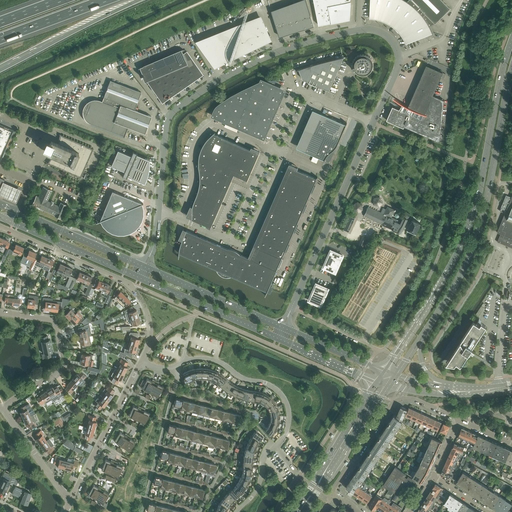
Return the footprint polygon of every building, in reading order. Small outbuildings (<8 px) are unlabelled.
[(305,0),(306,2),(299,4),(307,26),(308,26),(314,26),(305,0)] [(332,23),(328,6),(327,0),(313,0),(319,25),(331,23),(332,23)] [(370,0),(370,18),(372,18),(374,18),(374,19),(377,21),(378,19),(379,19),(381,20),(382,20),(384,21),(386,22),(387,22),(389,23),(391,24),(392,25),(394,26),(396,28),(395,29),(395,30),(396,31),(397,31),(397,32),(398,33),(399,32),(400,33),(401,34),(402,35),(403,37),(404,39),(405,40),(406,42),(407,44),(433,33),(434,35),(434,37),(435,38),(435,36),(434,35),(433,33),(433,31),(432,29),(431,28),(430,26),(435,23),(435,24),(450,9),(441,0),(370,0)] [(351,2),(347,2),(341,3),(335,5),(328,6),(332,23),(332,21),(348,18),(349,7),(344,8),(343,3),(351,2)] [(301,28),(307,28),(307,26),(299,4),(292,6),(300,29),(301,28)] [(294,30),(300,30),(300,29),(292,6),(286,8),(293,31),(294,30)] [(287,32),(293,32),(293,31),(286,8),(279,10),(286,33),(287,32)] [(271,11),(279,35),(281,35),(286,35),(286,34),(286,33),(279,10),(272,12),(271,11)] [(260,17),(252,21),(262,43),(265,42),(266,42),(270,40),(260,17)] [(262,43),(252,21),(245,24),(254,47),(258,45),(262,43)] [(250,49),(254,47),(245,24),(237,27),(246,50),(250,48),(250,49)] [(246,50),(237,27),(221,34),(232,58),(239,54),(243,52),(243,51),(246,50)] [(232,58),(221,34),(202,43),(216,65),(216,66),(221,64),(224,62),(232,58)] [(170,97),(202,75),(187,53),(184,55),(182,50),(183,50),(183,49),(182,50),(148,64),(153,76),(148,80),(163,102),(165,100),(166,98),(170,98),(170,97)] [(354,59),(354,60),(353,61),(353,62),(353,63),(353,64),(353,67),(352,67),(353,70),(354,70),(355,70),(355,72),(356,72),(357,73),(358,74),(359,74),(360,75),(361,75),(362,75),(363,75),(364,75),(365,75),(366,75),(367,74),(368,74),(369,74),(369,73),(370,72),(371,72),(371,71),(372,70),(373,69),(373,68),(373,67),(373,66),(374,65),(374,64),(373,63),(373,62),(373,61),(373,60),(372,60),(372,58),(371,58),(371,57),(370,56),(369,56),(367,55),(366,55),(365,54),(364,54),(363,54),(362,54),(361,54),(360,55),(359,55),(358,55),(357,56),(356,57),(355,57),(355,58),(354,59)] [(303,79),(310,82),(329,91),(344,57),(335,59),(330,60),(325,61),(321,63),(316,64),(311,66),(306,67),(301,69),(296,71),(299,70),(303,79)] [(393,106),(386,120),(404,128),(404,126),(440,142),(441,128),(444,100),(433,95),(443,72),(426,65),(408,107),(406,105),(403,104),(399,109),(393,106)] [(281,92),(280,89),(274,86),(275,84),(276,81),(278,81),(276,80),(273,80),(270,80),(268,81),(264,82),(262,81),(261,83),(243,91),(232,97),(230,96),(228,100),(226,101),(224,100),(222,104),(220,105),(218,107),(216,110),(215,112),(215,114),(215,116),(215,117),(216,120),(219,119),(220,118),(223,120),(223,121),(226,122),(227,123),(240,128),(260,137),(261,138),(264,139),(266,136),(265,136),(266,134),(280,102),(281,100),(283,98),(281,97),(282,94),(281,92)] [(141,92),(110,81),(103,98),(104,98),(104,99),(103,99),(103,100),(102,102),(99,101),(98,101),(96,100),(94,100),(92,101),(90,101),(88,102),(87,103),(85,105),(84,107),(83,108),(83,110),(83,112),(83,114),(83,116),(84,118),(85,119),(86,121),(87,122),(89,123),(91,124),(124,137),(126,130),(128,127),(145,134),(151,116),(134,110),(134,109),(141,92)] [(346,125),(340,122),(320,114),(315,112),(313,115),(312,115),(311,117),(312,117),(307,130),(338,143),(347,123),(346,125)] [(0,160),(10,137),(10,136),(12,131),(11,131),(11,129),(5,126),(4,128),(2,127),(0,131),(0,160)] [(338,143),(307,130),(301,142),(300,142),(299,144),(300,145),(299,147),(305,150),(304,151),(325,160),(324,161),(324,162),(325,160),(326,160),(330,162),(333,154),(334,152),(333,151),(333,150),(334,149),(335,149),(336,148),(336,147),(337,146),(338,145),(338,143)] [(214,134),(215,133),(215,132),(213,134),(211,133),(209,138),(208,139),(205,142),(203,145),(202,148),(201,151),(250,173),(259,153),(214,134)] [(45,153),(52,156),(51,157),(51,159),(50,160),(49,162),(47,163),(81,178),(93,149),(59,134),(60,135),(60,136),(59,138),(59,140),(58,142),(58,143),(51,140),(49,144),(48,144),(47,144),(46,145),(46,146),(46,147),(46,148),(47,149),(45,153)] [(133,152),(132,154),(131,156),(118,150),(111,166),(124,172),(122,177),(126,178),(127,177),(145,184),(147,179),(148,177),(148,175),(149,173),(149,171),(149,169),(149,167),(149,160),(148,160),(136,155),(137,153),(136,154),(133,152)] [(199,159),(199,160),(197,166),(198,167),(200,171),(200,175),(228,187),(234,174),(247,180),(250,173),(201,151),(201,152),(200,155),(199,159)] [(314,185),(318,177),(317,177),(316,178),(288,166),(280,186),(308,199),(311,192),(312,193),(315,186),(314,185)] [(199,190),(223,200),(228,187),(200,175),(200,179),(200,183),(199,187),(199,190)] [(21,189),(2,181),(0,185),(0,194),(16,201),(21,189)] [(280,186),(274,199),(302,212),(304,212),(307,206),(305,205),(308,199),(280,186)] [(55,216),(60,218),(66,205),(61,203),(59,207),(53,204),(54,202),(51,201),(51,203),(47,201),(52,191),(43,187),(39,197),(36,196),(32,205),(55,215),(55,216)] [(194,204),(217,214),(223,200),(199,190),(198,193),(194,204)] [(142,204),(139,203),(112,191),(100,221),(96,222),(96,223),(100,221),(103,226),(107,231),(112,234),(118,235),(124,235),(129,234),(129,232),(133,230),(134,231),(139,227),(142,221),(143,216),(143,210),(142,204),(143,204),(143,203),(142,204)] [(511,195),(511,197),(509,196),(507,199),(505,198),(500,211),(505,213),(497,232),(497,233),(498,232),(501,233),(497,242),(511,247),(511,195)] [(297,225),(297,224),(302,212),(274,199),(268,213),(297,225)] [(362,212),(363,202),(355,201),(353,211),(362,212)] [(193,207),(192,211),(190,216),(192,217),(191,219),(192,219),(203,224),(211,227),(217,214),(194,204),(193,207)] [(364,216),(392,229),(396,220),(391,218),(395,211),(387,207),(387,209),(385,208),(384,211),(385,212),(384,214),(368,207),(364,216)] [(399,221),(396,220),(392,229),(395,231),(396,232),(399,234),(401,233),(410,214),(405,211),(403,216),(405,217),(404,218),(401,217),(399,221)] [(298,226),(297,225),(268,213),(262,226),(291,238),(294,232),(295,232),(298,226)] [(349,231),(355,218),(350,216),(345,225),(343,228),(344,228),(344,229),(349,231)] [(407,230),(416,234),(421,224),(412,220),(407,230)] [(254,244),(263,248),(262,250),(282,258),(285,251),(286,252),(289,245),(288,245),(291,238),(262,226),(254,244)] [(188,227),(186,232),(190,234),(188,237),(185,235),(183,239),(182,242),(181,246),(180,248),(178,253),(204,264),(214,243),(187,231),(188,227)] [(368,239),(361,236),(357,246),(363,249),(368,239)] [(8,241),(2,238),(0,243),(0,246),(2,248),(3,246),(8,248),(10,243),(8,242),(8,241)] [(227,248),(214,243),(204,264),(217,270),(218,270),(227,248)] [(13,251),(21,254),(24,248),(16,244),(14,247),(12,246),(8,254),(11,255),(13,251)] [(279,268),(283,259),(282,258),(262,250),(263,248),(254,244),(254,246),(255,247),(250,258),(249,260),(272,270),(273,268),(277,270),(278,267),(279,268)] [(232,249),(231,249),(229,249),(228,249),(227,248),(218,270),(217,270),(217,271),(218,272),(219,273),(219,274),(220,274),(221,275),(222,275),(222,276),(223,276),(224,277),(225,277),(226,277),(227,277),(228,277),(229,277),(230,277),(231,277),(232,276),(270,293),(272,289),(275,283),(272,282),(277,270),(273,268),(272,270),(249,260),(250,258),(240,254),(239,253),(238,252),(236,251),(235,250),(234,250),(233,250),(232,249)] [(28,254),(25,252),(20,263),(24,264),(25,260),(28,262),(27,265),(30,267),(32,262),(36,253),(29,250),(28,254)] [(327,258),(326,260),(323,267),(325,268),(334,272),(335,273),(336,271),(342,257),(343,256),(341,255),(332,251),(331,250),(330,252),(327,258)] [(41,263),(45,265),(47,258),(42,256),(38,264),(41,265),(41,263)] [(53,261),(47,258),(45,265),(48,266),(48,267),(50,269),(53,261)] [(60,272),(63,273),(66,266),(60,263),(57,272),(59,273),(60,272)] [(72,268),(66,266),(63,273),(67,275),(66,276),(69,277),(72,268)] [(83,282),(86,275),(79,272),(76,280),(79,281),(79,280),(83,282)] [(88,294),(91,288),(93,285),(89,283),(91,277),(86,275),(83,282),(86,283),(85,285),(88,287),(85,293),(88,294)] [(102,290),(105,283),(99,281),(95,289),(98,290),(98,288),(102,290)] [(111,286),(105,283),(102,290),(101,292),(104,294),(103,296),(106,298),(104,302),(107,304),(109,298),(110,296),(109,296),(112,289),(109,288),(111,286)] [(312,293),(309,299),(309,301),(310,301),(319,305),(321,306),(322,304),(328,290),(328,289),(327,288),(318,284),(316,284),(312,293)] [(115,297),(114,298),(123,307),(126,305),(130,301),(130,300),(130,299),(128,296),(127,297),(120,291),(117,289),(117,288),(113,296),(115,297)] [(13,305),(14,298),(14,296),(6,295),(5,301),(7,302),(6,304),(13,305)] [(17,299),(14,298),(13,305),(19,306),(19,303),(22,304),(22,301),(23,295),(20,295),(19,295),(18,295),(18,296),(17,299)] [(27,305),(28,305),(27,307),(34,308),(34,304),(37,305),(39,297),(35,296),(35,297),(29,296),(28,303),(27,303),(27,305)] [(51,310),(52,303),(53,299),(43,298),(42,306),(45,306),(45,309),(51,310)] [(58,304),(52,303),(51,310),(58,311),(58,308),(61,308),(62,302),(58,301),(58,304)] [(65,315),(70,319),(76,312),(70,306),(63,312),(65,314),(65,315)] [(484,308),(481,306),(474,317),(477,318),(484,308)] [(136,310),(133,311),(132,307),(124,311),(127,320),(131,319),(138,317),(136,310)] [(77,312),(76,312),(70,319),(74,324),(76,322),(78,324),(84,318),(77,312)] [(138,317),(131,319),(132,323),(131,323),(132,326),(140,323),(138,317)] [(480,325),(474,322),(446,363),(455,364),(456,362),(461,365),(468,353),(471,355),(472,352),(474,354),(475,354),(470,351),(482,333),(486,326),(481,323),(480,325)] [(80,338),(87,337),(90,336),(89,331),(90,331),(89,327),(78,329),(80,338)] [(131,337),(129,343),(137,346),(139,339),(138,339),(138,333),(130,333),(130,337),(131,337)] [(40,342),(41,342),(44,354),(43,354),(44,358),(51,357),(50,353),(52,352),(49,340),(47,340),(47,336),(39,338),(40,342)] [(87,337),(80,338),(81,344),(84,344),(85,347),(91,346),(90,342),(88,342),(87,337)] [(137,346),(129,343),(127,350),(126,349),(124,353),(131,357),(134,352),(135,352),(137,346)] [(81,363),(90,365),(93,366),(94,360),(92,360),(93,355),(89,354),(89,355),(82,354),(81,363)] [(117,371),(124,374),(127,367),(126,367),(128,363),(121,359),(119,364),(120,364),(117,371)] [(194,379),(197,378),(195,369),(188,370),(193,382),(194,381),(194,379)] [(208,381),(210,382),(215,371),(208,369),(206,378),(207,378),(209,379),(208,381)] [(191,382),(193,382),(188,370),(182,374),(185,378),(183,379),(185,383),(190,380),(191,382)] [(120,381),(124,374),(117,371),(114,377),(112,377),(110,381),(117,384),(119,380),(120,381)] [(215,371),(210,382),(212,383),(213,381),(215,382),(221,374),(215,371)] [(72,379),(77,384),(82,379),(83,380),(86,377),(81,372),(78,375),(77,374),(72,379)] [(216,386),(218,387),(226,378),(221,374),(215,382),(218,384),(216,386)] [(224,390),(230,382),(226,378),(218,387),(219,389),(221,387),(224,390)] [(80,386),(77,384),(72,379),(67,385),(68,386),(65,389),(71,394),(74,391),(73,390),(75,387),(77,389),(80,386)] [(151,391),(156,381),(153,379),(152,381),(147,379),(145,382),(143,381),(141,385),(143,386),(142,388),(145,390),(146,389),(151,391)] [(161,389),(162,390),(164,387),(158,384),(159,382),(156,381),(151,391),(158,395),(161,389)] [(226,394),(228,395),(235,385),(230,382),(224,390),(228,392),(226,394)] [(239,387),(235,385),(228,395),(231,396),(232,394),(235,396),(239,387)] [(52,387),(46,391),(50,397),(52,401),(53,402),(59,398),(59,397),(62,395),(57,386),(53,389),(52,387)] [(102,397),(108,401),(113,395),(112,394),(114,391),(108,386),(106,390),(107,391),(102,397)] [(239,400),(241,401),(244,389),(239,387),(235,396),(239,398),(239,400)] [(244,399),(248,400),(250,391),(244,389),(241,401),(243,401),(244,399)] [(50,397),(46,391),(40,395),(41,396),(37,399),(41,405),(45,403),(44,401),(50,397)] [(258,404),(263,393),(255,391),(254,403),(256,403),(257,401),(259,402),(258,404)] [(269,396),(263,393),(258,404),(260,405),(261,403),(263,404),(262,406),(269,396)] [(104,407),(108,401),(102,397),(100,395),(96,401),(97,401),(94,405),(100,410),(102,406),(104,407)] [(275,402),(269,396),(262,406),(263,407),(265,405),(267,407),(265,409),(275,402)] [(180,409),(183,400),(176,398),(174,405),(181,407),(180,409)] [(183,400),(180,409),(186,410),(188,402),(183,400)] [(186,410),(192,412),(194,403),(188,402),(186,410)] [(278,409),(275,402),(265,409),(266,410),(268,409),(269,412),(267,412),(267,413),(278,409)] [(66,406),(72,412),(76,409),(70,403),(66,406)] [(194,403),(192,412),(198,413),(200,405),(194,403)] [(20,412),(23,419),(30,416),(35,414),(33,411),(34,411),(32,408),(32,409),(29,404),(20,408),(22,412),(20,412)] [(198,413),(204,415),(206,406),(200,405),(198,413)] [(137,418),(142,408),(139,406),(138,408),(133,406),(129,416),(132,417),(137,418)] [(206,406),(204,415),(209,416),(212,408),(206,406)] [(401,407),(396,417),(402,421),(404,415),(406,416),(408,410),(401,407)] [(145,422),(148,416),(149,416),(150,413),(144,411),(145,409),(142,408),(137,418),(145,422)] [(209,416),(215,418),(218,409),(212,408),(209,416)] [(409,408),(408,410),(406,416),(411,418),(414,410),(409,408)] [(218,409),(215,418),(221,419),(223,411),(218,409)] [(268,416),(268,417),(280,416),(278,409),(267,413),(267,414),(270,414),(270,416),(268,416)] [(411,418),(416,420),(420,413),(414,410),(411,418)] [(221,419),(227,421),(229,412),(223,411),(221,419)] [(64,418),(68,421),(72,415),(69,412),(64,418)] [(229,412),(227,421),(232,422),(232,423),(233,423),(235,414),(229,412)] [(425,415),(420,413),(416,420),(422,423),(425,415)] [(241,416),(235,414),(233,423),(240,425),(242,418),(241,417),(241,416)] [(87,427),(94,429),(96,422),(95,421),(96,417),(89,415),(88,420),(89,420),(87,427)] [(394,415),(389,423),(397,428),(399,424),(399,425),(402,421),(396,417),(394,415)] [(430,417),(425,415),(422,423),(427,425),(430,417)] [(33,423),(30,416),(23,419),(26,426),(28,425),(29,429),(36,426),(34,422),(33,423)] [(60,424),(61,427),(65,424),(61,417),(53,421),(56,426),(60,424)] [(436,420),(430,417),(427,425),(432,427),(436,420)] [(436,420),(432,427),(437,430),(441,422),(436,420)] [(276,431),(279,424),(267,421),(267,422),(269,423),(268,426),(266,424),(266,425),(276,431)] [(389,423),(389,424),(384,430),(392,435),(395,431),(394,431),(397,428),(389,423)] [(446,433),(449,426),(443,423),(440,431),(446,433)] [(173,436),(176,426),(169,424),(167,431),(174,433),(173,436)] [(271,437),(276,431),(266,425),(265,426),(267,427),(265,430),(271,437)] [(94,429),(87,427),(83,426),(83,429),(86,430),(85,434),(84,433),(82,438),(89,440),(91,436),(92,436),(94,429)] [(176,426),(173,436),(179,437),(182,428),(176,427),(176,426)] [(179,437),(185,439),(188,430),(182,428),(179,437)] [(463,440),(467,431),(465,429),(463,428),(461,429),(457,437),(463,440)] [(188,430),(185,439),(191,440),(193,431),(188,430)] [(384,430),(380,437),(387,442),(389,439),(390,439),(392,435),(384,430)] [(468,442),(473,433),(470,432),(470,431),(468,430),(468,431),(467,431),(463,440),(468,442)] [(36,439),(40,445),(46,441),(42,435),(43,434),(41,431),(35,435),(37,438),(36,439)] [(190,443),(196,444),(197,442),(199,433),(193,431),(191,440),(190,443)] [(251,433),(249,435),(260,441),(263,437),(255,431),(253,434),(251,433)] [(122,445),(129,435),(126,433),(125,435),(120,432),(114,441),(117,443),(118,442),(122,445)] [(199,433),(197,442),(203,443),(205,434),(199,433)] [(474,445),(478,435),(476,434),(475,434),(474,433),(473,433),(468,442),(474,445)] [(203,443),(208,445),(211,436),(205,434),(203,443)] [(133,444),(134,444),(136,442),(131,438),(132,437),(129,435),(122,445),(129,450),(133,444)] [(248,442),(257,446),(260,441),(249,435),(248,437),(250,438),(248,442)] [(480,448),(485,438),(478,435),(474,445),(480,448)] [(211,436),(208,445),(214,446),(217,437),(211,436)] [(214,446),(220,448),(222,439),(217,437),(214,446)] [(380,437),(379,438),(375,444),(383,450),(385,446),(385,445),(387,442),(380,437)] [(440,447),(442,442),(431,437),(428,442),(430,442),(440,447)] [(64,443),(72,450),(76,445),(68,438),(64,443)] [(498,444),(485,438),(480,448),(493,454),(498,444)] [(228,440),(222,439),(220,448),(228,450),(229,442),(228,442),(228,440)] [(51,447),(46,441),(40,445),(45,451),(46,450),(49,454),(55,449),(52,446),(51,447)] [(75,446),(90,452),(93,446),(87,444),(86,445),(77,441),(75,446)] [(244,445),(243,447),(255,451),(257,446),(248,442),(247,446),(244,445)] [(438,452),(440,447),(430,442),(427,448),(438,452)] [(453,448),(461,451),(463,452),(463,451),(463,450),(464,447),(455,443),(453,448)] [(375,444),(370,452),(377,457),(379,454),(380,454),(383,450),(375,444)] [(498,444),(493,454),(506,460),(510,450),(498,444)] [(244,454),(253,456),(255,451),(243,447),(243,450),(245,450),(244,454)] [(435,457),(438,452),(427,448),(425,453),(435,457)] [(453,448),(451,452),(461,457),(463,452),(461,451),(453,448)] [(166,462),(167,462),(169,452),(162,450),(160,458),(167,459),(166,462)] [(173,463),(175,454),(169,453),(169,452),(167,462),(173,463)] [(370,452),(369,453),(365,459),(373,464),(376,460),(375,460),(377,457),(370,452)] [(435,457),(425,453),(423,452),(420,457),(423,458),(433,463),(435,457)] [(461,457),(451,452),(449,457),(457,460),(458,458),(460,459),(461,457)] [(173,463),(178,465),(181,456),(175,454),(173,463)] [(184,466),(187,457),(181,456),(178,465),(184,466)] [(64,469),(66,461),(59,459),(60,458),(56,457),(54,464),(58,465),(57,467),(64,469)] [(187,457),(184,466),(190,468),(192,459),(187,457)] [(449,457),(446,461),(457,466),(458,464),(456,463),(457,460),(449,457)] [(423,458),(420,463),(430,468),(433,463),(423,458)] [(66,461),(64,469),(71,471),(72,469),(76,470),(79,461),(74,460),(73,463),(71,463),(72,460),(68,459),(66,461)] [(192,459),(190,468),(196,469),(198,460),(192,459)] [(365,459),(360,466),(368,471),(370,468),(373,464),(365,459)] [(101,470),(105,471),(110,472),(114,461),(111,460),(110,462),(105,460),(101,470)] [(198,460),(196,469),(202,471),(204,462),(198,460)] [(114,461),(110,472),(118,475),(121,469),(122,469),(123,466),(117,464),(118,462),(114,461)] [(457,466),(446,461),(444,466),(453,470),(454,467),(456,468),(457,466)] [(204,462),(202,471),(201,473),(207,475),(210,463),(204,462)] [(216,465),(210,463),(207,475),(213,476),(213,474),(215,474),(217,467),(215,467),(216,465)] [(418,468),(428,473),(430,468),(420,463),(418,468)] [(355,474),(363,478),(363,479),(366,475),(365,475),(368,471),(360,466),(355,474)] [(452,472),(453,470),(444,466),(442,470),(453,475),(453,473),(452,472)] [(383,485),(380,489),(383,491),(386,487),(394,492),(396,489),(399,491),(398,493),(404,498),(415,481),(408,477),(407,479),(404,477),(406,474),(395,467),(383,485)] [(415,472),(425,478),(428,473),(418,468),(415,472)] [(441,475),(450,481),(452,477),(453,475),(442,470),(441,474),(441,475)] [(425,478),(415,472),(413,471),(410,476),(422,483),(425,478)] [(241,477),(250,480),(252,474),(240,472),(240,474),(242,474),(241,477)] [(457,482),(463,486),(469,490),(475,480),(469,476),(463,472),(458,480),(457,482)] [(357,486),(363,478),(355,474),(346,488),(353,492),(352,493),(353,493),(357,486)] [(160,488),(162,478),(155,476),(153,484),(160,486),(160,488)] [(238,479),(237,480),(247,486),(250,480),(241,477),(240,480),(238,479)] [(8,480),(4,478),(0,486),(0,488),(2,489),(2,490),(4,492),(5,491),(6,491),(9,484),(7,483),(8,480)] [(162,478),(160,488),(166,489),(168,480),(162,479),(163,478),(162,478)] [(166,489),(172,491),(174,482),(168,480),(166,489)] [(236,485),(244,492),(247,486),(237,480),(236,482),(238,483),(236,485)] [(469,490),(475,494),(481,498),(487,488),(481,484),(475,480),(469,490)] [(174,482),(172,491),(177,492),(180,483),(174,482)] [(177,492),(183,494),(186,485),(180,483),(177,492)] [(96,497),(102,487),(99,485),(98,487),(93,485),(88,494),(91,496),(92,495),(96,497)] [(186,485),(183,494),(189,495),(191,486),(186,485)] [(239,496),(244,492),(236,485),(234,487),(233,486),(231,487),(239,496)] [(442,491),(443,489),(437,485),(435,485),(433,488),(440,493),(442,494),(443,492),(442,491)] [(189,495),(195,497),(197,488),(191,486),(189,495)] [(362,490),(357,486),(353,493),(357,496),(362,490)] [(18,497),(19,496),(23,497),(21,502),(24,504),(28,505),(31,494),(28,492),(25,491),(25,492),(21,490),(22,489),(16,487),(13,491),(12,494),(18,497)] [(107,496),(108,497),(110,494),(104,491),(105,489),(102,487),(96,497),(103,502),(107,496)] [(239,496),(231,487),(229,489),(231,490),(228,493),(234,500),(239,496)] [(197,488),(195,497),(202,499),(204,492),(203,491),(203,489),(197,488)] [(433,488),(430,492),(439,498),(440,497),(439,496),(440,493),(433,488)] [(487,502),(493,506),(499,496),(494,492),(488,488),(481,498),(487,502)] [(362,490),(357,496),(362,500),(367,493),(362,490)] [(427,497),(435,502),(436,499),(438,500),(439,498),(430,492),(427,497)] [(223,495),(221,497),(231,504),(234,500),(228,493),(225,496),(223,495)] [(372,496),(367,493),(362,500),(367,503),(372,496)] [(448,507),(450,509),(451,510),(452,508),(457,511),(462,502),(456,498),(450,494),(445,502),(449,505),(448,507)] [(382,511),(400,511),(402,508),(393,503),(391,506),(382,500),(383,500),(376,495),(369,506),(375,511),(377,508),(382,511)] [(506,500),(499,496),(493,506),(499,510),(502,511),(506,511),(511,504),(506,500)] [(220,503),(228,508),(231,504),(221,497),(220,499),(222,500),(220,503)] [(427,497),(424,501),(434,507),(435,505),(433,504),(435,502),(427,497)] [(434,507),(424,501),(421,505),(429,510),(431,508),(433,509),(434,507)] [(469,506),(462,502),(457,511),(456,511),(473,511),(475,510),(469,506)] [(153,511),(156,504),(149,503),(147,510),(154,511),(153,511)] [(215,506),(214,508),(222,511),(225,511),(228,508),(220,503),(218,507),(215,506)]
